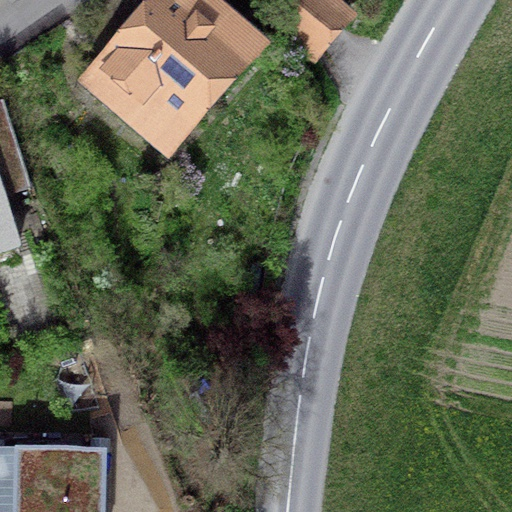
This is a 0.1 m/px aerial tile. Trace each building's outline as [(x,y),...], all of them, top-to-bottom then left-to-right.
[(136,119),(147,106),(180,135),(248,57),(182,0),(164,0),(93,81),(136,119)] [(281,0),(269,15),(314,55),(347,17),(327,0),(281,0)] [(29,189),(23,168),(4,174),(11,195),(29,189)] [(0,254),(18,249),(0,192),(0,254)] [(103,511),(105,454),(15,452),(13,511),(103,511)]
